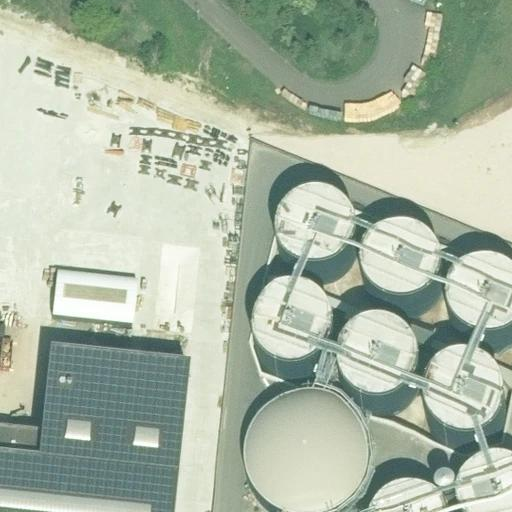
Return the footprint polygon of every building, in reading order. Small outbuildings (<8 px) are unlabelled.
[(434,57),(436,45),(418,41),(415,53),(434,57)] [(278,243),(278,250),(278,258),(280,265),(284,271),(288,277),(294,282),(300,286),(307,289),(314,290),(321,290),(329,289),(335,286),(342,282),(347,277),(352,271),(355,265),(357,258),(358,250),(357,243),(355,236),(352,229),(347,223),(342,218),(335,215),(329,212),(321,210),(314,210),(307,212),(300,215),(294,218),(288,223),(284,229),(280,236),(278,243)] [(361,283),(360,290),(361,298),(363,305),(366,312),(371,317),(376,322),(383,326),(389,329),(397,330),(404,330),(411,329),(418,326),(425,322),(430,317),(434,312),(438,305),(440,298),(440,290),(440,283),(438,276),(434,269),(430,264),(425,259),(418,255),(411,252),(404,251),(397,251),(389,252),(383,255),(376,259),(371,264),(366,269),(363,276),(361,283)] [(444,317),(444,325),(444,332),(446,339),(450,346),(454,351),(460,356),(466,360),(473,363),(480,364),(487,364),(495,363),(502,360),(508,356),(511,352),(511,296),(508,293),(502,289),(495,286),(487,285),(480,285),(473,286),(466,289),(460,293),(454,298),(450,303),(446,310),(444,317)] [(259,340),(259,348),(259,355),(262,362),(265,369),(269,375),(275,380),(281,383),(288,386),(295,387),(302,387),(310,386),(317,383),(323,380),(328,375),(333,369),(336,362),(338,355),(339,348),(338,340),(336,333),(333,327),(328,321),(323,316),(317,312),(310,309),(302,308),(295,308),(288,309),(281,312),(275,316),(269,321),(265,327),(262,333),(259,340)] [(342,374),(342,381),(342,389),(344,396),(348,402),(352,408),(358,413),(364,417),(371,420),(378,421),(385,421),(393,420),(400,417),(406,413),(411,408),(416,402),(419,396),(421,389),(422,381),(421,374),(419,367),(416,360),(411,354),(406,350),(400,346),(393,343),(385,342),(378,342),(371,343),(364,346),(358,350),(352,354),(348,360),(344,367),(342,374)] [(0,511),(172,511),(187,377),(48,362),(40,442),(0,437),(0,511)] [(426,408),(425,416),(426,423),(428,430),(431,437),(435,443),(441,448),(447,452),(454,454),(461,456),(469,456),(476,454),(483,452),(489,448),(495,443),(499,437),(502,430),(504,423),(505,416),(504,408),(502,401),(499,395),(495,389),(489,384),(483,380),(476,377),(469,376),(461,376),(454,377),(447,380),(441,384),(435,389),(431,395),(428,401),(426,408)] [(255,455),(254,465),(255,476),(258,485),(263,495),(269,503),(277,510),(279,511),(340,511),(344,510),(352,503),(358,495),(362,485),(365,476),(366,465),(365,455),(362,445),(358,436),(352,427),(344,421),(335,415),(326,411),(315,409),(305,409),(295,411),(285,415),(277,421),(269,427),(263,436),(258,445),(255,455)] [(458,507),(457,511),(511,511),(511,476),(509,476),(501,474),(494,474),(487,475),(480,478),(474,482),(468,487),(464,493),(460,500),(458,507)] [(444,511),(440,508),(434,504),(427,501),(420,500),(413,500),(405,501),(399,504),(392,508),(387,511),(444,511)]
